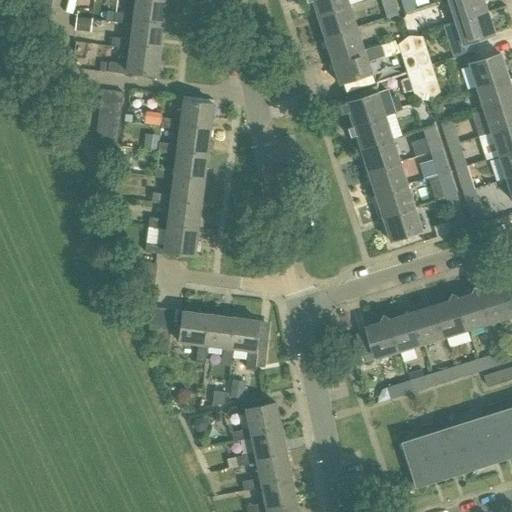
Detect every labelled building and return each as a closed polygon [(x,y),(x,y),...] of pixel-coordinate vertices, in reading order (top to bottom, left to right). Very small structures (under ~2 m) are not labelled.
[(115,12),(114,22),(133,24),(134,20),(164,24),(167,0),(136,0),(135,14),(115,12)] [(317,15),(349,5),(347,0),(305,0),(306,2),(312,0),(317,15)] [(380,0),(386,19),(399,15),(393,0),(380,0)] [(399,0),(404,13),(416,9),(413,0),(399,0)] [(447,0),(455,22),(488,10),(484,0),(447,0)] [(50,16),(51,5),(29,3),(28,14),(50,16)] [(324,38),(357,28),(349,5),(317,15),(324,38)] [(488,10),(455,22),(462,45),(495,34),(488,10)] [(49,27),(50,16),(28,14),(27,25),(49,27)] [(90,19),(76,17),(75,30),(88,32),(90,19)] [(112,37),(110,47),(130,49),(131,45),(161,49),(164,24),(134,20),(133,24),(131,39),(112,37)] [(47,38),(49,27),(27,25),(26,35),(47,38)] [(364,50),(373,48),(373,47),(364,49),(357,28),(324,38),(332,61),(364,50)] [(415,53),(409,36),(408,36),(397,44),(402,57),(415,53)] [(415,53),(426,49),(422,36),(409,36),(415,53)] [(110,62),(109,71),(127,74),(127,71),(158,75),(161,49),(131,45),(130,49),(128,64),(110,62)] [(364,50),(332,61),(340,85),(372,74),(367,59),(376,57),(373,48),(364,50)] [(420,68),(431,65),(426,49),(415,53),(420,68)] [(407,73),(420,68),(415,53),(402,57),(407,73)] [(477,87),(509,77),(502,53),(470,64),(477,87)] [(420,68),(424,82),(436,78),(431,65),(420,68)] [(424,82),(420,68),(407,73),(411,86),(424,82)] [(485,110),(511,101),(511,84),(509,77),(477,87),(485,110)] [(436,78),(424,82),(430,100),(440,92),(436,78)] [(424,82),(411,86),(415,100),(429,100),(430,100),(424,82)] [(122,103),(123,92),(101,89),(100,100),(122,103)] [(347,129),(385,116),(378,93),(339,105),(342,114),(348,112),(353,125),(346,127),(347,129)] [(120,114),(122,103),(100,100),(99,111),(120,114)] [(162,117),(161,127),(181,129),(181,125),(211,129),(215,104),(185,100),(182,120),(162,117)] [(492,133),(511,126),(511,101),(485,110),(492,133)] [(119,125),(120,114),(99,111),(97,122),(119,125)] [(361,149),(393,139),(385,116),(347,129),(350,137),(356,135),(361,149)] [(447,147),(460,143),(452,120),(440,123),(447,147)] [(118,135),(119,125),(97,122),(96,132),(118,135)] [(159,142),(157,152),(178,154),(178,150),(208,154),(211,129),(181,125),(181,129),(179,145),(159,142)] [(429,153),(442,149),(434,125),(422,129),(429,153)] [(499,156),(511,151),(511,126),(492,133),(499,156)] [(116,146),(118,135),(96,132),(94,143),(116,146)] [(368,172),(400,162),(393,139),(361,149),(368,172)] [(115,157),(116,146),(94,143),(93,154),(115,157)] [(447,147),(455,170),(467,166),(460,143),(447,147)] [(429,153),(437,176),(449,172),(442,149),(429,153)] [(146,166),(145,175),(154,176),(154,177),(174,179),(175,175),(205,179),(208,154),(178,150),(178,154),(176,170),(155,167),(146,166)] [(506,179),(511,176),(511,151),(499,156),(506,179)] [(375,195),(408,185),(400,162),(368,172),(375,195)] [(455,170),(462,193),(474,189),(467,166),(455,170)] [(437,176),(444,198),(457,195),(449,172),(437,176)] [(201,204),(205,179),(175,175),(174,179),(172,195),(152,192),(152,198),(201,204)] [(383,218),(415,207),(408,185),(375,195),(383,218)] [(474,189),(462,193),(469,216),(482,212),(474,189)] [(447,233),(446,231),(450,230),(466,225),(463,218),(464,218),(457,195),(444,198),(451,221),(444,223),(434,226),(437,236),(447,233)] [(198,229),(201,204),(152,198),(151,202),(171,204),(169,220),(149,217),(148,223),(198,229)] [(415,207),(383,218),(391,242),(423,231),(415,207)] [(195,255),(198,229),(148,223),(148,227),(168,230),(166,245),(146,242),(145,252),(165,254),(165,251),(195,255)] [(157,264),(135,261),(134,272),(155,275),(157,264)] [(155,275),(134,272),(133,278),(132,283),(154,286),(155,275)] [(153,296),(154,286),(132,283),(131,294),(153,296)] [(484,289),(495,324),(511,318),(511,296),(508,284),(486,291),(484,289)] [(495,324),(484,289),(477,285),(472,295),(463,298),(461,297),(472,331),(495,324)] [(472,331),(461,297),(454,293),(449,302),(438,305),(449,338),(472,331)] [(152,306),(153,296),(131,294),(130,305),(151,307),(152,306)] [(426,346),(449,338),(438,305),(415,313),(426,346)] [(162,308),(152,306),(151,307),(148,328),(155,329),(159,330),(162,308)] [(162,308),(159,329),(170,331),(173,309),(162,308)] [(203,363),(209,314),(183,311),(179,342),(198,344),(196,362),(203,363)] [(403,353),(426,346),(415,313),(395,319),(392,318),(403,353)] [(229,366),(235,318),(209,314),(203,363),(205,363),(208,346),(223,348),(221,365),(229,366)] [(403,353),(392,318),(385,314),(380,324),(369,327),(370,329),(356,334),(365,363),(379,359),(379,360),(403,353)] [(235,318),(229,366),(230,366),(232,349),(248,351),(246,368),(253,369),(259,321),(235,318)] [(511,348),(503,351),(507,363),(511,361),(511,348)] [(503,351),(480,358),(484,371),(507,363),(503,351)] [(480,358),(457,365),(461,378),(484,371),(480,358)] [(434,373),(438,385),(461,378),(457,365),(434,373)] [(511,380),(508,368),(484,376),(488,387),(511,380)] [(434,373),(411,380),(415,392),(438,385),(434,373)] [(232,378),(229,397),(243,399),(246,381),(232,378)] [(391,400),(415,392),(411,380),(387,387),(383,389),(379,400),(380,403),(391,400)] [(233,441),(282,430),(276,402),(245,409),(249,428),(231,432),(233,441)] [(419,488),(511,458),(511,408),(405,442),(419,488)] [(257,464),(288,458),(282,430),(233,441),(233,442),(251,438),(254,453),(227,458),(227,468),(238,466),(256,463),(257,464)] [(262,492),(293,485),(288,458),(257,464),(259,477),(241,481),(243,491),(261,487),(262,492)] [(266,511),(299,511),(293,485),(262,492),(265,502),(246,506),(247,511),(265,511),(267,511),(266,511)]
